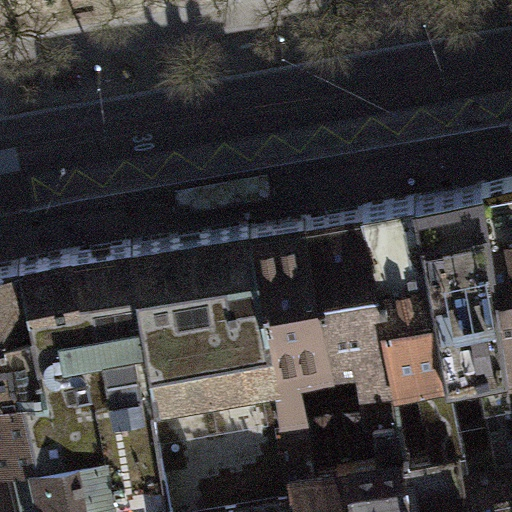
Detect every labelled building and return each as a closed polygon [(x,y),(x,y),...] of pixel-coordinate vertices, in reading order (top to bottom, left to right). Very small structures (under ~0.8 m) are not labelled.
[(269,171),(176,187),(180,210),(273,194),(269,171)] [(511,173),(485,180),(511,368),(511,173)] [(435,293),(446,361),(480,355),(502,461),(511,459),(511,368),(485,180),(419,194),(437,292),(435,293)] [(365,205),(386,335),(392,369),(422,366),(446,361),(435,293),(437,292),(419,194),(365,205)] [(324,311),(329,345),(386,335),(365,205),(307,215),(322,311),(324,311)] [(250,223),(275,355),(329,345),(324,311),(322,311),(307,215),(250,223)] [(0,457),(16,455),(163,427),(156,391),(276,370),(275,355),(250,223),(250,220),(83,245),(20,258),(34,314),(31,315),(48,373),(0,382),(0,457)] [(0,262),(0,382),(48,373),(31,315),(34,314),(20,258),(0,262)] [(480,355),(446,361),(462,435),(466,435),(471,466),(502,461),(480,355)] [(446,361),(422,366),(437,439),(462,435),(446,361)] [(276,370),(156,391),(163,427),(174,497),(293,474),(293,461),(284,409),(276,370)] [(383,392),(374,394),(377,411),(400,408),(396,385),(382,386),(383,392)] [(374,394),(284,409),(293,461),(351,455),(351,453),(405,444),(400,408),(377,411),(374,394)] [(299,511),(293,474),(174,497),(163,427),(16,455),(20,474),(29,511),(299,511)] [(475,511),(462,435),(437,439),(405,444),(416,511),(475,511)] [(511,511),(511,459),(502,461),(471,466),(466,435),(462,435),(475,511),(511,511)] [(416,511),(405,444),(351,453),(351,455),(359,511),(416,511)] [(359,511),(351,455),(293,461),(293,474),(299,511),(359,511)]
